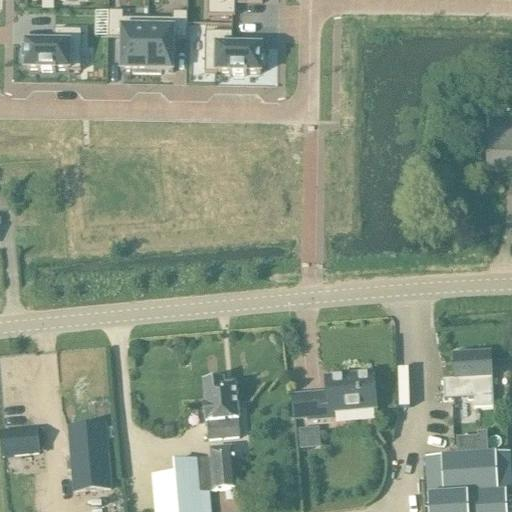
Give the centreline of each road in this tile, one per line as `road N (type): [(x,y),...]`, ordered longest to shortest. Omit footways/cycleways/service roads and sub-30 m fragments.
road 1 (unclassified): [(0,328),(511,285)]
road 2 (residential): [(0,111),(306,116)]
road 3 (residential): [(307,5),(511,8)]
